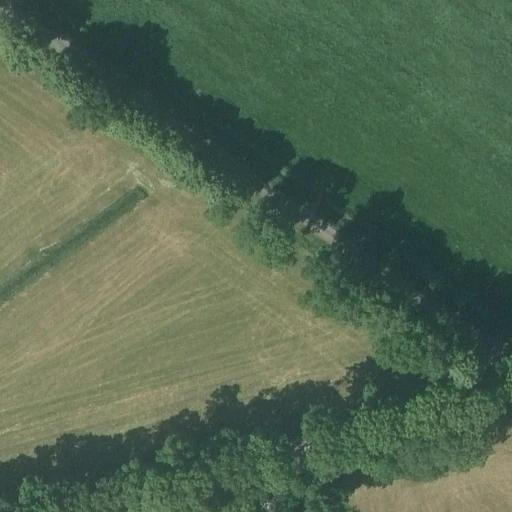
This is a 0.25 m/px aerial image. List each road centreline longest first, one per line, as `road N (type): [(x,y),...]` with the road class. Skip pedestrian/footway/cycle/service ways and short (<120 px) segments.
road 1 (unclassified): [(511,364),(0,5)]
road 2 (unclassified): [(69,511),(511,386)]
